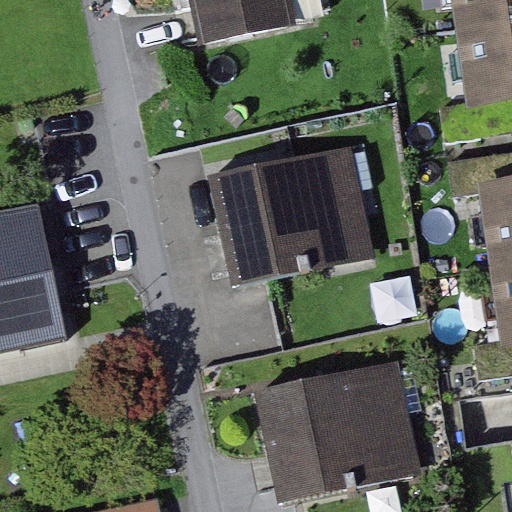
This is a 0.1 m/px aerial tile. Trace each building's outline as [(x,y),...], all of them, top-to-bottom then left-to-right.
[(297,0),(203,0),(216,55),(305,36),(297,0)] [(511,0),(468,0),(482,99),(511,95),(511,0)] [(353,152),(212,182),(236,292),(377,261),(353,152)] [(511,190),(501,192),(511,286),(511,190)] [(0,348),(65,333),(36,212),(0,220),(0,348)] [(394,367),(264,394),(288,509),(419,481),(394,367)]
